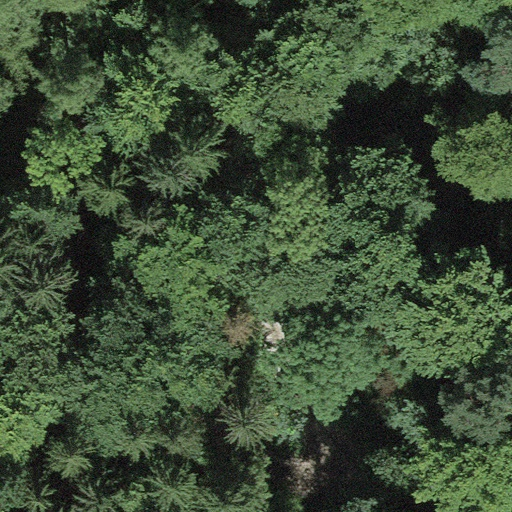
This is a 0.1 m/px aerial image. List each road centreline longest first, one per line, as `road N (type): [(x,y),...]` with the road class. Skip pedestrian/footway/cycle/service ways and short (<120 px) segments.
road 1 (track): [(230,0),(238,159),(257,266),(272,327),(316,424),(364,494),(511,507)]
road 2 (track): [(364,494),(276,471),(243,447),(212,414),(126,231),(55,177),(0,161)]
